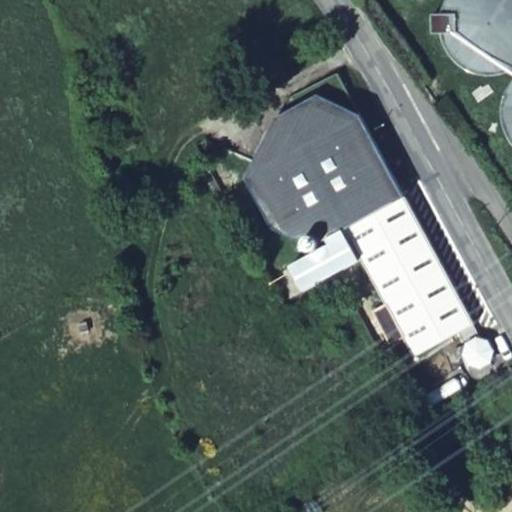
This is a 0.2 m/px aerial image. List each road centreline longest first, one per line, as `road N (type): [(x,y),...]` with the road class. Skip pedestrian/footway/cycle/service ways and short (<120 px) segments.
road 1 (secondary): [(423,153),(511,314)]
road 2 (secondary): [(330,0),(423,153)]
road 3 (residential): [(423,153),(455,157),(511,231)]
